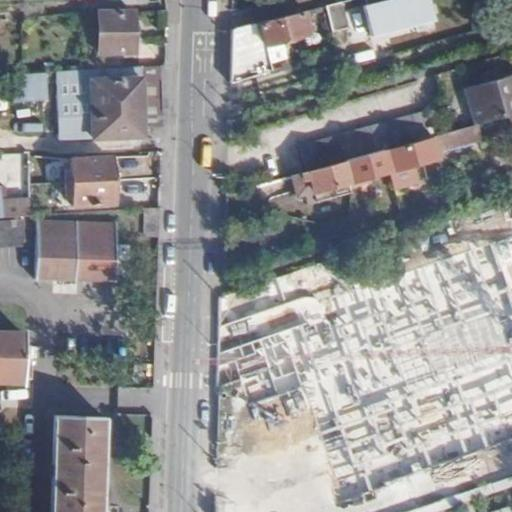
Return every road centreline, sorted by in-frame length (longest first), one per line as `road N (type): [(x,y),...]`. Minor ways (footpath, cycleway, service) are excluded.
road 1 (secondary): [(181,511),(197,0)]
road 2 (unknown): [(182,477),(428,411)]
road 3 (unknown): [(193,134),(142,145),(0,144)]
